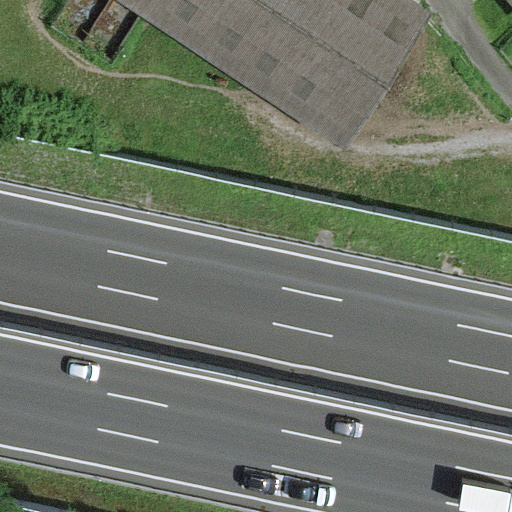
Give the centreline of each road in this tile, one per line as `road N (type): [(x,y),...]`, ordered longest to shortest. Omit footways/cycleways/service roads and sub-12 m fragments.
road 1 (motorway): [(0,389),(511,497)]
road 2 (motorway): [(511,356),(0,250)]
